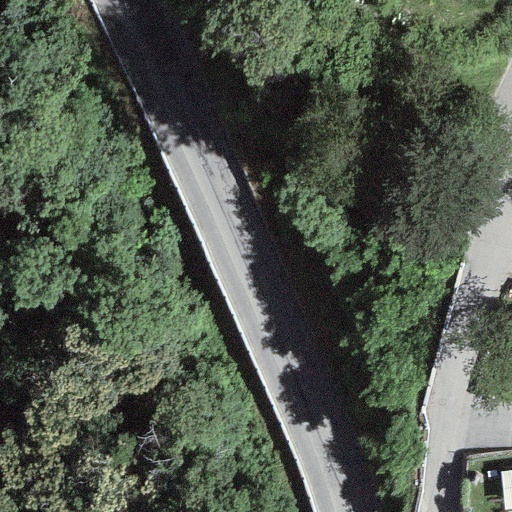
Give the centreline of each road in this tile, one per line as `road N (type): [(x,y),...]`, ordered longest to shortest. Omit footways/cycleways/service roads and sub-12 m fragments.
road 1 (tertiary): [(337,511),(133,0)]
road 2 (residential): [(441,511),(511,186)]
